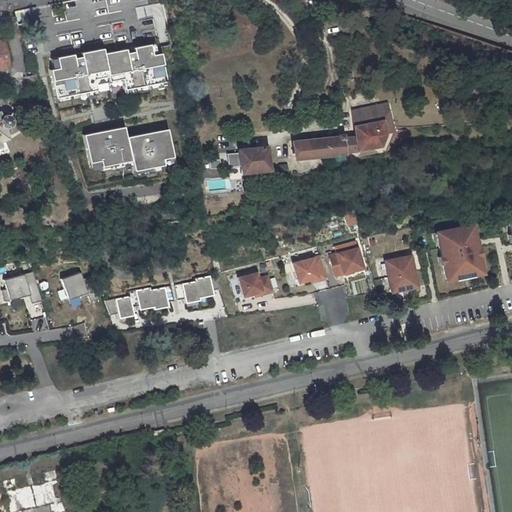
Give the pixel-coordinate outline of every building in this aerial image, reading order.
[(0,67),(9,66),(5,38),(0,38),(0,67)] [(73,54),(55,57),(57,67),(48,69),(55,103),(123,89),(124,94),(138,92),(139,94),(148,92),(147,89),(165,85),(163,78),(158,54),(150,56),(148,45),(132,48),(133,52),(125,53),(124,49),(103,53),(102,47),(78,52),(79,56),(73,57),(73,54)] [(157,48),(158,54),(163,78),(178,76),(172,45),(164,46),(157,48)] [(390,132),(384,103),(378,105),(379,109),(384,133),(390,132)] [(384,133),(379,109),(378,105),(352,109),(355,136),(340,138),(341,151),(379,145),(384,133)] [(0,140),(5,138),(2,127),(4,127),(5,127),(7,126),(8,125),(9,124),(10,122),(9,119),(9,118),(7,116),(5,114),(2,114),(1,115),(0,115),(0,140)] [(95,132),(83,135),(88,162),(99,160),(100,166),(130,160),(132,170),(162,165),(161,159),(172,156),(166,129),(125,137),(124,127),(95,132)] [(340,138),(296,143),(297,156),(341,151),(340,138)] [(238,149),(241,172),(268,169),(266,146),(238,149)] [(226,154),(227,167),(237,166),(236,153),(226,154)] [(219,159),(208,160),(209,168),(219,167),(219,159)] [(353,212),(344,216),(348,226),(357,222),(353,212)] [(473,222),(433,230),(443,282),(483,275),(473,222)] [(359,249),(331,255),(335,275),(363,269),(359,249)] [(411,254),(384,260),(390,293),(418,288),(411,254)] [(320,256),(292,262),(296,282),(324,277),(320,256)] [(266,271),(238,277),(242,297),(270,291),(266,271)] [(98,299),(91,277),(83,280),(80,273),(61,279),(68,299),(87,292),(91,302),(98,299)] [(195,282),(175,285),(177,298),(184,297),(186,303),(199,300),(198,297),(213,295),(212,290),(219,288),(216,274),(194,278),(195,282)] [(39,299),(31,275),(4,283),(10,301),(26,296),(28,302),(39,299)] [(128,295),(106,299),(109,315),(117,313),(118,319),(133,316),(131,304),(138,303),(139,309),(154,306),(154,309),(166,307),(165,300),(173,298),(170,285),(151,289),(150,286),(127,290),(128,295)] [(164,429),(153,432),(155,438),(165,436),(164,429)] [(48,484),(50,498),(61,497),(60,483),(48,484)] [(34,485),(5,491),(9,511),(38,505),(34,485)] [(8,511),(64,511),(63,503),(9,511),(8,511)]
